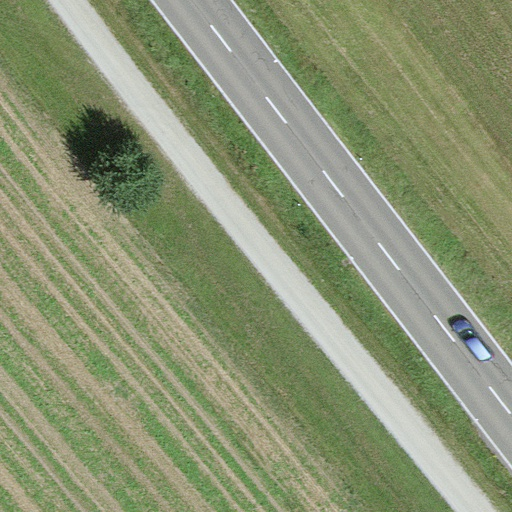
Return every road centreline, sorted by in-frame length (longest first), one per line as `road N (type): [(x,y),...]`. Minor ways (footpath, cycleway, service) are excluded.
road 1 (track): [(481,511),(76,0)]
road 2 (primary): [(189,0),(511,419)]
